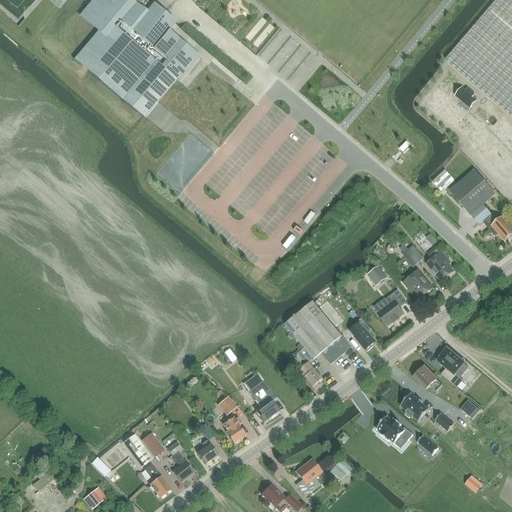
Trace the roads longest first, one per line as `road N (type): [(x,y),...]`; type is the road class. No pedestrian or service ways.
road 1 (tertiary): [(174,511),(492,280)]
road 2 (residential): [(278,87),(480,265)]
